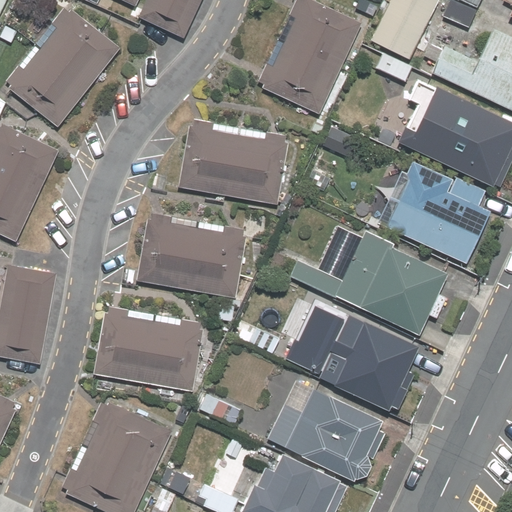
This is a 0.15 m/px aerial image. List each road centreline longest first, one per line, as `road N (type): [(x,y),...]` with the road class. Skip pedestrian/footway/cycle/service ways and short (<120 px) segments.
road 1 (residential): [(13,511),(53,404),(93,207),(113,154),(218,31),(230,0)]
road 2 (residential): [(511,349),(436,511)]
